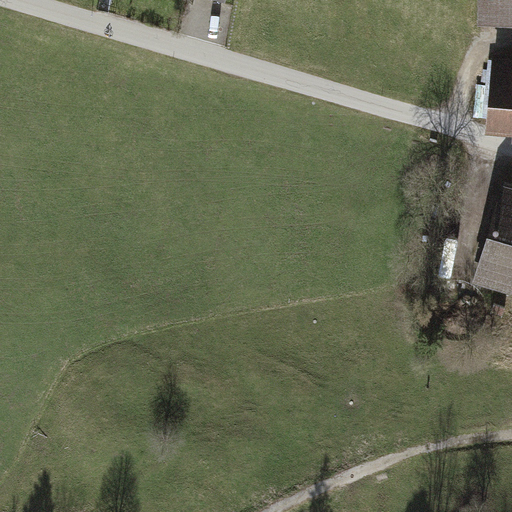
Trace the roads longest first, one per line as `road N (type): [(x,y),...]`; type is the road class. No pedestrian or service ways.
road 1 (track): [(511,145),(17,0)]
road 2 (track): [(511,434),(426,448),(272,511)]
